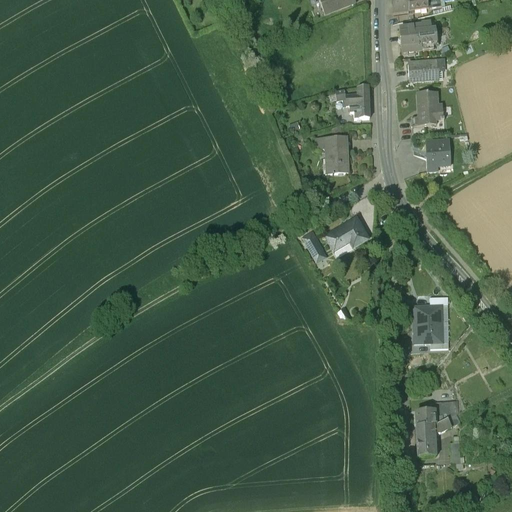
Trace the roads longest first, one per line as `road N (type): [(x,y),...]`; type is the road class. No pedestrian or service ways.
road 1 (track): [(307,218),(0,406)]
road 2 (track): [(296,511),(372,499),(383,261),(394,234)]
road 3 (unclassified): [(402,204),(394,286),(403,456)]
road 4 (secondary): [(402,204),(384,146),(380,0)]
road 5 (secondary): [(511,339),(402,204)]
